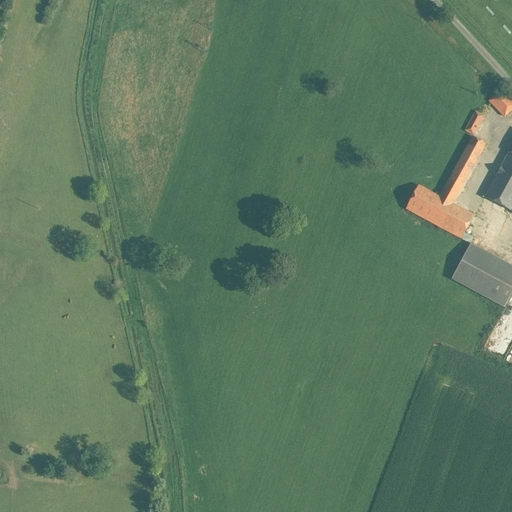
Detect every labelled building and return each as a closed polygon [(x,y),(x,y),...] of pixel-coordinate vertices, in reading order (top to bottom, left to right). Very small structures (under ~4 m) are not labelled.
[(511,102),(500,90),(489,101),(504,117),(507,114),(511,109),(511,102)] [(483,117),(475,112),(465,131),(473,135),(483,117)] [(486,144),(472,137),(448,181),(461,188),(486,144)] [(511,154),(511,155),(509,153),(485,197),(510,211),(511,207),(511,154)] [(461,188),(448,181),(439,197),(452,204),(461,188)] [(439,197),(418,186),(406,209),(461,239),(474,216),(452,204),(439,197)] [(511,293),(511,266),(470,244),(451,279),(504,308),(511,293)]
